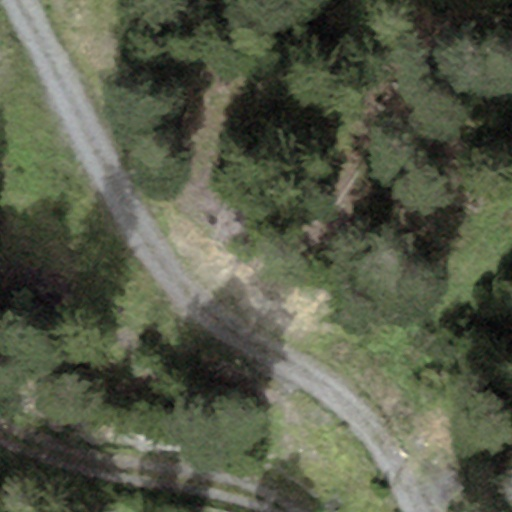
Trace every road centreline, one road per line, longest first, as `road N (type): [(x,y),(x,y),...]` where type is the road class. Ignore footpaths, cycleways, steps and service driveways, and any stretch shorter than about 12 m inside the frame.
road 1 (track): [(416,511),(352,410),(167,293),(19,0)]
road 2 (track): [(0,420),(250,511)]
